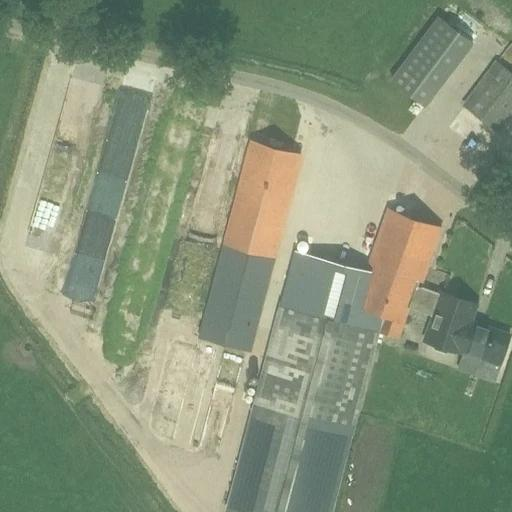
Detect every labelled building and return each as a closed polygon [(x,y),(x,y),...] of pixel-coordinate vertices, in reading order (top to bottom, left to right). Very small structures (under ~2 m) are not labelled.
[(473,42),(439,17),(391,81),(425,106),(473,42)] [(499,131),(511,114),(511,72),(498,62),(465,106),(499,131)] [(251,352),(303,154),(252,140),(200,339),(251,352)] [(102,241),(109,210),(90,206),(83,237),(102,241)] [(511,335),(471,321),(477,304),(442,292),(441,296),(417,288),(419,280),(423,281),(442,227),(389,209),(356,304),(386,314),(380,330),(400,336),(410,306),(435,314),(426,339),(500,365),(511,335)] [(232,511),(330,511),(347,450),(376,340),(348,332),(350,322),(282,305),(228,511),(232,511)]
